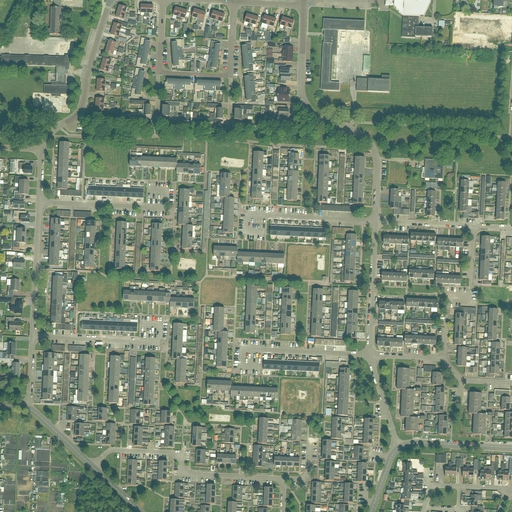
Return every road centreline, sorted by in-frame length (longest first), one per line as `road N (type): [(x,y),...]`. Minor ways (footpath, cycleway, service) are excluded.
road 1 (unclassified): [(375,221),(373,148),(305,107),(303,5)]
road 2 (residential): [(91,466),(110,450),(173,453),(181,454),(180,473),(282,478)]
road 3 (residential): [(40,149),(80,109),(110,0)]
road 4 (residential): [(375,221),(247,215),(247,232),(265,233)]
road 5 (residential): [(140,323),(158,324),(158,340),(32,336)]
road 6 (residential): [(147,190),(164,191),(164,208),(39,201)]
road 7 (residential): [(369,355),(242,350),(242,366),(250,367),(250,359)]
road 8 (residential): [(443,358),(447,297),(470,298),(473,227)]
road 9 (residential): [(32,336),(39,201)]
road 10 (unclassified): [(369,355),(375,221)]
